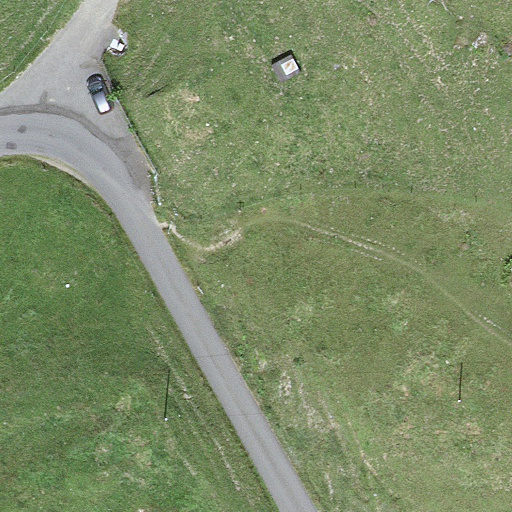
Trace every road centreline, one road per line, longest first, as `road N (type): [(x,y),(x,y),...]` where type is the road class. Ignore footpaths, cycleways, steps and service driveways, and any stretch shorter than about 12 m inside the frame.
road 1 (track): [(301,511),(140,222)]
road 2 (track): [(140,222),(78,141),(34,127),(0,140)]
road 3 (track): [(49,129),(104,0)]
